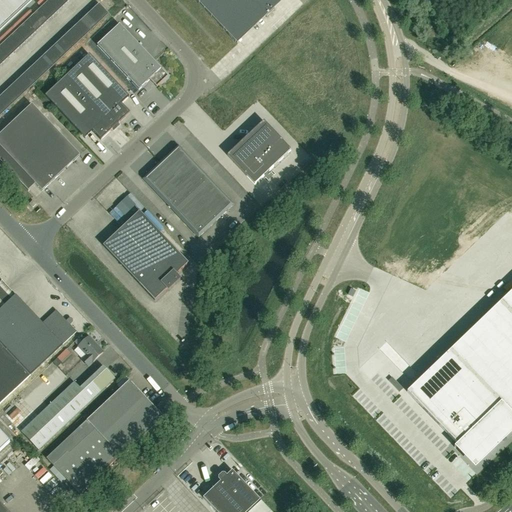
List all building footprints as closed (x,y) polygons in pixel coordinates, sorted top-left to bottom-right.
[(0,66),(70,0),(49,0),(0,46),(0,66)] [(0,0),(0,29),(31,0),(0,0)] [(266,16),(274,9),(266,0),(195,0),(229,35),(235,42),(235,41),(236,40),(230,34),(258,7),(266,16)] [(0,116),(109,15),(99,4),(0,96),(0,116)] [(97,46),(139,90),(150,80),(156,87),(168,76),(119,25),(97,46)] [(67,75),(117,129),(120,125),(119,124),(130,113),(121,104),(129,97),(89,55),(67,75)] [(117,129),(67,75),(45,96),(85,139),(92,132),(101,140),(112,130),(113,132),(117,129)] [(31,105),(0,134),(0,162),(28,192),(35,185),(42,192),(80,156),(31,105)] [(291,151),(263,122),(227,156),(254,185),(291,151)] [(143,179),(198,238),(234,205),(178,146),(143,179)] [(67,189),(77,179),(74,176),(63,186),(67,189)] [(175,276),(188,264),(139,212),(103,246),(154,301),(168,289),(165,285),(174,276),(175,276)] [(511,291),(407,392),(457,445),(454,448),(455,449),(458,446),(461,443),(476,459),(511,424),(511,291)] [(0,403),(31,374),(76,331),(56,310),(42,323),(16,295),(0,310),(0,403)] [(93,362),(103,352),(88,337),(78,347),(86,356),(82,360),(87,366),(92,362),(93,362)] [(38,451),(115,379),(106,370),(83,391),(75,382),(21,433),(38,451)] [(164,417),(131,383),(129,380),(47,458),(54,466),(50,470),(63,483),(67,480),(80,493),(117,458),(119,460),(164,417)] [(0,450),(10,442),(0,431),(0,450)] [(247,511),(260,500),(232,470),(226,476),(224,474),(222,474),(219,477),(219,479),(220,481),(203,498),(216,511),(247,511)] [(0,511),(9,511),(0,501),(0,511)] [(250,511),(270,511),(262,502),(250,511)]
